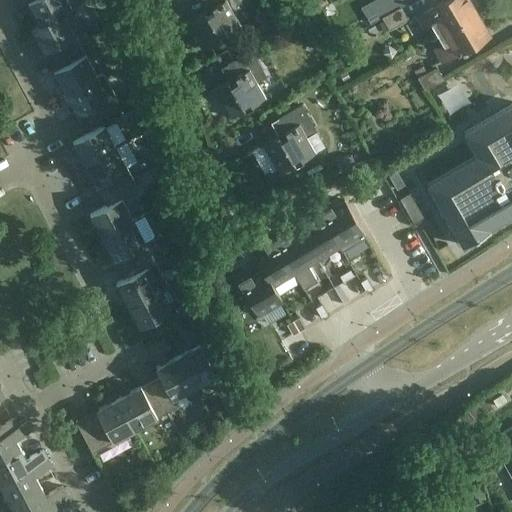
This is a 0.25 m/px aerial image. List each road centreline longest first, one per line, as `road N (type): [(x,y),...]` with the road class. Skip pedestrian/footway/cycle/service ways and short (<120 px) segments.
road 1 (secondary): [(363,369),(250,453),(191,511)]
road 2 (residential): [(217,207),(154,0)]
road 3 (residential): [(363,369),(334,321),(413,272),(381,218)]
road 4 (secondary): [(232,511),(295,461),(385,407)]
road 5 (secondary): [(511,275),(363,369)]
road 6 (residential): [(28,163),(57,142),(0,34)]
road 7 (secondary): [(385,407),(511,327)]
road 8 (residential): [(96,291),(28,163)]
